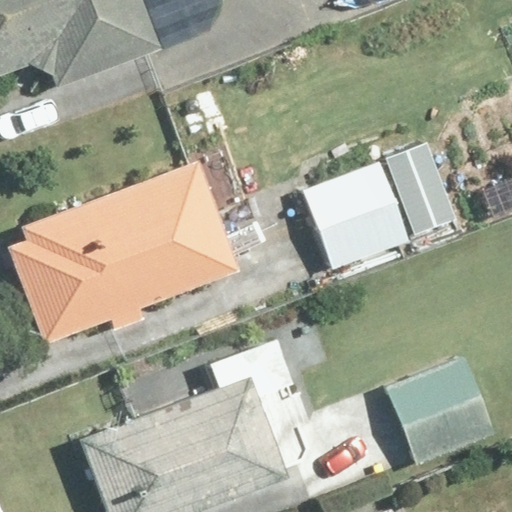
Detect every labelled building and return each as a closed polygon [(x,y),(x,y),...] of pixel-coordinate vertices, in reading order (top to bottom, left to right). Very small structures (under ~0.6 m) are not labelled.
[(130,0),(0,0),(0,71),(14,66),(25,72),(37,78),(42,90),(149,50),(130,0)] [(180,162),(4,227),(9,241),(0,244),(0,268),(28,345),(95,321),(99,332),(130,321),(126,310),(221,275),(180,162)] [(366,162),(290,191),(320,270),(396,242),(366,162)] [(205,389),(63,441),(90,511),(189,511),(274,480),(243,398),(282,384),(265,338),(196,364),(205,389)] [(451,357),(374,389),(405,467),(483,432),(451,357)]
